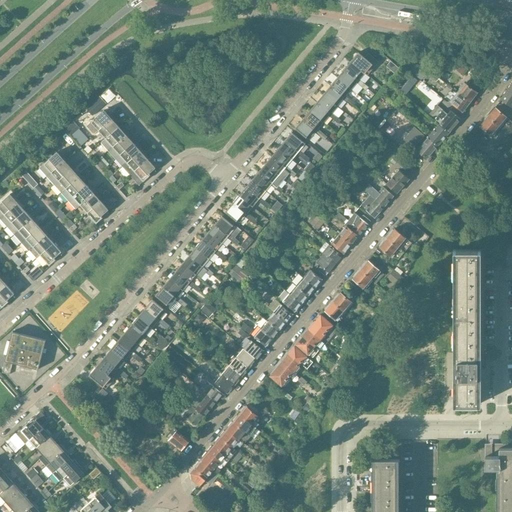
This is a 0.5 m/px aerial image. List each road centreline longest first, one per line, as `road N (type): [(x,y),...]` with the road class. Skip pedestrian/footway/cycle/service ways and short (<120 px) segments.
road 1 (residential): [(162,488),(508,64)]
road 2 (residential): [(0,428),(73,360),(224,177)]
road 3 (residential): [(341,511),(341,436),(351,425),(511,424)]
road 4 (residential): [(224,177),(335,47),(349,0)]
road 5 (secondary): [(0,121),(141,0)]
road 6 (secondary): [(354,0),(511,16)]
road 7 (secondary): [(92,0),(0,82)]
